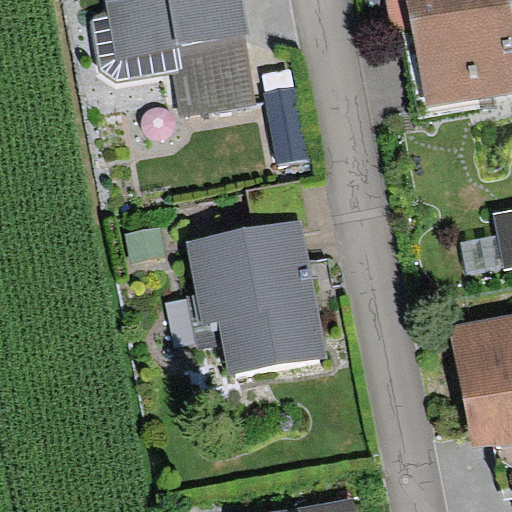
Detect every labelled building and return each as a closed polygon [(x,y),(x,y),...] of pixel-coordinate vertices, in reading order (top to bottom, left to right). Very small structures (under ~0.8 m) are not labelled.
[(244,0),(104,0),(117,69),(172,59),(182,117),(257,104),(246,45),(252,44),(244,0)] [(511,0),(405,0),(427,115),(511,99),(511,0)] [(297,91),(265,96),(278,167),(309,161),(297,91)] [(247,195),(255,235),(297,227),(299,238),(311,236),(302,185),(247,195)] [(511,217),(494,222),(505,275),(511,273),(511,217)] [(230,381),(324,363),(299,238),(297,227),(255,235),(190,248),(207,335),(220,332),(230,381)] [(163,228),(125,236),(130,262),(168,255),(163,228)] [(511,325),(454,336),(478,455),(511,448),(511,325)]
